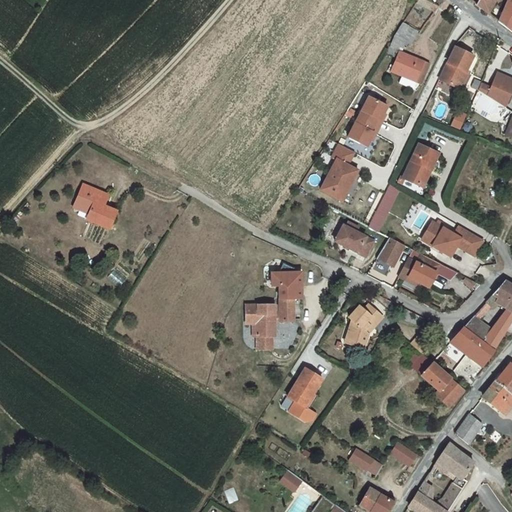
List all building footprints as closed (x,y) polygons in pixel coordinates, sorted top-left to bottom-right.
[(479,0),(478,5),(482,8),(491,14),(497,0),(479,0)] [(501,22),(511,29),(511,7),(508,6),(501,22)] [(414,42),(418,29),(402,24),(397,36),(414,42)] [(395,36),(390,47),(400,51),(405,40),(395,36)] [(475,54),(455,46),(441,77),(461,86),(475,54)] [(424,62),(400,51),(391,71),(401,76),(398,83),(412,89),(415,82),(424,62)] [(429,64),(424,62),(415,82),(420,84),(429,64)] [(482,81),(478,89),(506,106),(511,94),(511,80),(508,78),(509,75),(502,71),(493,87),(482,81)] [(371,99),(360,119),(381,130),(384,124),(382,123),(389,109),(371,99)] [(381,130),(360,119),(349,139),(368,149),(375,136),(377,137),(381,130)] [(357,154),(341,146),(334,160),(339,162),(323,192),(345,203),(360,172),(350,167),(357,154)] [(440,154),(421,146),(406,179),(422,187),(430,170),(432,172),(440,154)] [(98,189),(82,181),(74,200),(87,207),(84,215),(83,218),(108,229),(115,211),(101,205),(105,197),(97,193),(98,189)] [(402,192),(390,186),(368,226),(379,231),(402,192)] [(87,207),(74,200),(70,209),(84,215),(87,207)] [(475,252),(483,236),(460,225),(455,234),(433,222),(429,230),(434,233),(428,243),(451,255),(456,243),(475,252)] [(374,241),(342,226),(341,228),(333,225),(328,236),(335,240),(334,243),(365,257),(374,241)] [(434,233),(429,230),(424,241),(428,243),(434,233)] [(407,246),(391,237),(379,257),(395,266),(407,246)] [(446,267),(426,256),(422,262),(412,256),(405,272),(414,277),(416,273),(425,279),(423,283),(435,289),(446,267)] [(275,284),(276,297),(290,296),(297,296),(296,268),(279,260),(274,270),(268,270),(268,284),(275,284)] [(455,281),(456,271),(447,269),(445,279),(455,281)] [(455,291),(467,299),(476,284),(465,276),(455,291)] [(510,323),(511,318),(511,285),(503,281),(485,301),(493,307),(498,301),(506,306),(501,315),(510,323)] [(276,303),(242,304),(242,323),(252,322),(253,335),(268,335),(269,335),(269,329),(271,329),(271,320),(276,319),(276,320),(290,319),(290,296),(276,297),(276,303)] [(346,320),(343,332),(353,336),(351,343),(359,346),(364,328),(378,312),(365,299),(359,305),(356,301),(346,311),(351,316),(346,320)] [(459,331),(492,351),(503,334),(493,327),(482,320),(493,307),(485,301),(465,324),(459,331)] [(493,327),(503,334),(510,323),(501,315),(493,327)] [(459,331),(456,334),(448,343),(481,368),(492,351),(459,331)] [(341,339),(351,343),(353,336),(343,332),(341,339)] [(268,335),(253,335),(253,348),(268,348),(268,335)] [(418,337),(411,346),(420,354),(421,353),(427,354),(431,349),(418,337)] [(434,359),(468,390),(478,377),(483,369),(481,368),(448,343),(447,344),(436,358),(434,359)] [(428,366),(431,363),(422,355),(413,365),(422,373),(428,366)] [(422,373),(421,374),(440,392),(436,396),(448,406),(462,389),(431,363),(428,366),(422,373)] [(494,379),(511,391),(511,366),(507,363),(494,379)] [(322,378),(302,366),(286,396),(294,401),(309,410),(317,395),(313,394),(322,378)] [(511,408),(511,391),(494,379),(482,395),(481,397),(508,415),(511,408)] [(294,401),(286,396),(279,406),(287,411),(294,401)] [(309,410),(294,401),(287,411),(305,422),(314,421),(317,415),(309,410)] [(483,424),(470,414),(457,431),(469,442),(483,424)] [(467,473),(474,462),(472,459),(468,456),(462,452),(449,442),(436,461),(449,469),(452,463),(457,467),(467,473)] [(416,455),(398,444),(391,454),(409,466),(416,455)] [(356,449),(349,460),(357,465),(364,453),(356,449)] [(380,463),(364,453),(357,465),(373,474),(380,463)] [(469,475),(467,473),(457,467),(435,502),(445,509),(447,507),(469,475)] [(285,472),(277,483),(290,493),(299,482),(285,472)] [(385,511),(392,500),(367,486),(356,505),(367,511),(385,511)] [(435,502),(416,492),(407,506),(417,511),(443,511),(445,509),(435,502)] [(320,496),(309,511),(327,511),(329,510),(333,505),(320,496)]
